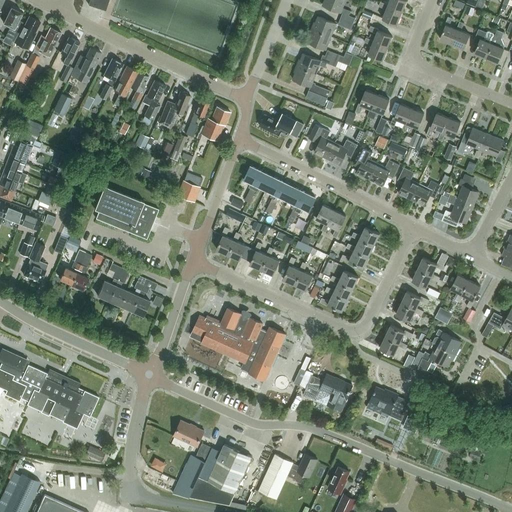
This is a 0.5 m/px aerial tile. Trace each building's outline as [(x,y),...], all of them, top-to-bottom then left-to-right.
[(89,0),(88,5),(105,10),(108,0),(89,0)] [(342,8),(345,0),(324,0),(323,5),(342,13),(340,18),(353,24),(355,18),(349,15),(351,11),(342,8)] [(401,12),(406,0),(389,0),(388,5),(387,6),(401,12)] [(465,3),(457,0),(454,0),(453,4),(462,8),(465,3)] [(475,0),(466,0),(466,3),(482,9),(485,0),(477,0),(477,1),(475,0)] [(387,6),(388,5),(380,2),(378,6),(386,9),(382,18),(397,24),(401,12),(387,6)] [(467,5),(464,13),(472,16),(475,9),(467,5)] [(18,20),(22,12),(11,7),(3,23),(10,26),(5,37),(13,41),(23,22),(18,20)] [(373,13),(363,9),(361,16),(370,20),(373,13)] [(35,32),(40,22),(29,16),(24,26),(22,25),(14,41),(28,48),(36,32),(35,32)] [(331,36),(336,23),(318,16),(315,23),(314,22),(311,29),(331,36)] [(457,29),(456,29),(449,25),(452,18),(448,16),(444,24),(445,25),(439,39),(451,43),(457,29)] [(351,29),(353,24),(340,18),(338,24),(351,29)] [(463,48),(469,34),(460,30),(463,23),(459,21),(456,29),(457,29),(451,43),(463,48)] [(392,36),(378,30),(378,29),(370,26),(368,30),(376,33),(373,41),(373,42),(387,48),(392,36)] [(49,56),(61,32),(50,27),(45,37),(41,35),(26,65),(34,69),(42,53),(49,56)] [(326,49),(331,36),(311,29),(309,35),(310,36),(308,42),(326,49)] [(488,31),(486,32),(478,29),(473,42),(478,44),(474,53),(486,57),(492,43),(491,42),(494,35),(493,33),(488,31)] [(504,45),(503,45),(501,38),(503,32),(496,29),(494,35),(491,42),(492,43),(486,57),(498,62),(504,48),(503,47),(504,45)] [(71,58),(79,42),(69,36),(60,52),(66,55),(63,63),(66,64),(59,79),(65,82),(72,68),(67,65),(71,58)] [(373,42),(373,41),(365,38),(364,42),(371,45),(368,54),(382,60),(387,48),(373,42)] [(87,82),(101,53),(90,47),(85,57),(80,55),(71,74),(87,82)] [(325,55),(338,61),(349,66),(354,55),(346,52),(344,56),(327,50),(325,55)] [(320,60),(311,56),(303,53),(300,60),(299,59),(296,66),(316,73),(319,65),(325,68),(327,63),(336,67),(338,61),(325,55),(323,55),(320,60)] [(114,80),(123,64),(112,58),(104,74),(110,78),(107,84),(106,83),(99,96),(105,100),(115,80),(114,80)] [(25,63),(17,59),(8,77),(17,81),(25,63)] [(120,106),(138,71),(126,65),(114,90),(119,93),(114,103),(120,106)] [(312,82),(316,73),(296,66),(294,72),(295,73),(293,79),(310,86),(309,90),(306,97),(324,105),(330,90),(315,84),(316,83),(312,82)] [(143,86),(148,77),(138,72),(131,87),(137,90),(129,105),(135,108),(146,87),(143,86)] [(157,103),(165,85),(154,80),(147,95),(145,94),(142,101),(150,105),(145,115),(153,119),(160,105),(157,103)] [(371,109),(377,94),(365,90),(360,104),(358,103),(355,111),(359,113),(363,105),(370,108),(371,109)] [(182,114),(190,95),(180,91),(175,104),(167,101),(162,115),(159,122),(171,127),(177,112),(182,114)] [(71,98),(61,93),(53,109),(63,114),(71,98)] [(383,114),(389,99),(377,94),(371,109),(370,108),(367,116),(371,118),(374,110),(383,114)] [(203,116),(209,103),(199,99),(185,134),(192,137),(197,124),(195,123),(198,114),(203,116)] [(328,100),(326,107),(331,109),(334,102),(328,100)] [(406,123),(412,108),(400,103),(394,117),(393,117),(390,125),(394,127),(397,119),(404,122),(406,123)] [(204,125),(201,134),(213,138),(218,141),(224,124),(230,111),(217,106),(211,119),(207,118),(204,125)] [(418,127),(424,113),(412,108),(406,123),(404,122),(401,130),(406,131),(409,124),(418,127)] [(356,113),(349,111),(345,121),(352,124),(356,113)] [(297,137),(304,124),(297,121),(297,120),(282,113),(278,121),(265,115),(259,125),(279,136),(283,128),(291,132),(290,134),(297,137)] [(442,132),(448,117),(436,113),(431,126),(429,126),(426,134),(430,136),(433,128),(441,131),(442,132)] [(320,117),(313,114),(310,120),(317,123),(320,117)] [(386,119),(380,117),(374,130),(381,132),(386,119)] [(454,137),(460,122),(448,117),(442,132),(441,131),(438,139),(442,140),(445,133),(454,137)] [(129,125),(123,122),(118,131),(124,135),(129,125)] [(37,137),(42,125),(37,123),(32,135),(37,137)] [(335,142),(326,138),(330,131),(315,124),(309,138),(319,143),(314,152),(327,158),(335,142)] [(390,128),(385,126),(381,134),(386,136),(390,128)] [(481,150),(488,133),(473,127),(469,136),(464,134),(457,151),(463,153),(466,144),(479,149),(478,151),(476,150),(474,156),(478,158),(482,150),(481,150)] [(80,135),(70,130),(66,138),(76,143),(80,135)] [(420,135),(414,132),(408,145),(415,148),(420,135)] [(149,137),(139,133),(134,144),(143,148),(149,137)] [(500,162),(505,151),(499,149),(503,139),(488,133),(481,150),(482,150),(496,156),(495,160),(500,162)] [(186,136),(179,134),(173,149),(179,152),(186,136)] [(38,151),(41,143),(30,139),(28,143),(12,136),(9,143),(13,144),(9,157),(25,163),(31,148),(38,151)] [(426,139),(420,136),(415,148),(421,151),(426,139)] [(387,140),(379,137),(375,145),(383,149),(387,140)] [(351,157),(357,144),(347,139),(343,146),(335,142),(327,158),(340,165),(345,154),(351,157)] [(173,144),(166,141),(161,152),(168,156),(173,144)] [(456,146),(449,143),(443,157),(451,160),(456,146)] [(396,152),(405,156),(407,149),(399,145),(396,152)] [(369,179),(377,163),(368,159),(372,152),(362,146),(353,165),(359,168),(356,173),(369,179)] [(84,148),(81,155),(92,160),(94,155),(95,152),(84,148)] [(21,172),(25,163),(9,157),(5,166),(21,172)] [(393,177),(399,165),(389,160),(385,167),(377,163),(369,179),(382,185),(387,174),(393,177)] [(23,183),(26,174),(21,172),(5,166),(2,175),(18,181),(23,183)] [(251,166),(244,179),(250,182),(248,187),(250,188),(247,194),(252,197),(255,190),(253,189),(262,171),(251,166)] [(411,199),(419,183),(411,179),(414,172),(404,167),(398,179),(404,182),(398,193),(411,199)] [(151,171),(143,168),(139,177),(147,181),(151,171)] [(262,171),(253,189),(255,190),(257,191),(259,187),(266,190),(272,176),(262,171)] [(449,177),(444,174),(440,182),(446,184),(449,177)] [(0,184),(14,190),(18,181),(2,175),(0,179),(0,184)] [(57,178),(49,175),(46,181),(55,185),(57,178)] [(194,175),(191,183),(197,186),(201,177),(194,175)] [(272,176),(266,190),(271,192),(269,197),(271,198),(274,200),(277,195),(283,182),(272,176)] [(448,197),(473,207),(479,192),(472,189),(474,183),(461,178),(458,184),(463,186),(458,198),(456,197),(456,195),(450,193),(448,197)] [(435,198),(441,185),(431,180),(427,187),(419,183),(411,199),(424,205),(429,195),(435,198)] [(182,181),(177,195),(192,201),(197,187),(182,181)] [(271,198),(268,204),(274,207),(277,201),(278,201),(280,197),(287,200),(294,187),(283,182),(277,195),(274,200),(271,198)] [(0,195),(11,200),(14,190),(0,184),(0,195)] [(54,187),(46,184),(44,190),(51,193),(54,187)] [(146,239),(158,209),(143,203),(144,201),(104,185),(94,209),(98,211),(95,218),(146,239)] [(294,187),(287,200),(293,203),(290,208),(292,209),(289,215),(295,218),(297,212),(295,211),(298,205),(304,192),(294,187)] [(298,205),(295,211),(297,212),(299,213),(302,207),(309,211),(315,197),(304,192),(298,205)] [(247,194),(244,200),(247,202),(249,203),(252,197),(247,194)] [(442,194),(439,203),(445,205),(447,201),(448,197),(443,195),(442,194)] [(246,202),(234,196),(231,203),(242,209),(246,202)] [(467,222),(473,207),(448,197),(447,201),(453,204),(453,202),(455,203),(451,212),(446,210),(441,220),(455,225),(458,218),(467,222)] [(0,215),(2,217),(8,202),(0,199),(0,215)] [(19,223),(25,209),(8,202),(2,217),(19,223)] [(268,204),(265,211),(268,212),(271,213),(274,207),(268,204)] [(327,224),(334,210),(323,204),(316,218),(325,223),(321,230),(325,232),(329,225),(327,224)] [(241,214),(229,208),(225,214),(238,221),(241,214)] [(42,221),(44,216),(25,209),(19,223),(36,230),(40,220),(42,221)] [(77,214),(69,210),(62,226),(71,229),(77,214)] [(339,229),(346,215),(334,210),(327,224),(329,225),(336,228),(332,235),(336,238),(340,230),(339,229)] [(49,211),(46,219),(54,222),(58,214),(49,211)] [(276,217),(268,213),(264,222),(272,226),(276,217)] [(289,215),(287,221),(288,222),(290,222),(292,224),(295,218),(289,215)] [(261,224),(254,221),(251,228),(258,231),(261,224)] [(269,227),(262,224),(259,232),(265,234),(269,227)] [(374,245),(379,233),(365,226),(361,235),(353,232),(351,236),(359,239),(360,238),(374,245)] [(234,240),(233,239),(226,236),(229,229),(225,227),(221,235),(223,236),(216,249),(228,255),(234,240)] [(240,260),(246,245),(237,241),(240,234),(236,232),(233,239),(234,240),(228,255),(240,260)] [(276,237),(283,240),(285,234),(279,232),(276,237)] [(67,238),(59,235),(53,250),(60,253),(67,238)] [(80,240),(69,235),(66,242),(77,247),(80,240)] [(311,238),(304,235),(301,242),(308,245),(311,238)] [(368,256),(374,245),(360,238),(359,239),(355,246),(348,243),(346,247),(353,251),(354,249),(368,256)] [(19,254),(27,257),(31,245),(23,242),(19,254)] [(45,270),(48,264),(38,260),(45,246),(35,242),(29,257),(30,258),(23,274),(41,282),(46,270),(45,270)] [(268,255),(266,254),(259,251),(262,244),(258,242),(255,250),(256,250),(250,264),(261,270),(268,255)] [(511,246),(505,244),(503,247),(505,248),(502,255),(511,258),(511,265),(511,268),(511,246)] [(312,247),(307,245),(304,251),(309,253),(312,247)] [(273,275),(279,260),(270,256),(274,249),(269,247),(266,254),(268,255),(261,270),(273,275)] [(71,283),(85,252),(79,249),(74,261),(75,262),(73,267),(71,270),(65,267),(60,278),(71,283)] [(363,267),(368,256),(354,249),(353,251),(350,258),(343,254),(341,258),(348,262),(349,261),(363,267)] [(444,251),(440,261),(445,263),(449,253),(444,251)] [(86,267),(92,255),(85,252),(71,283),(83,288),(88,277),(79,273),(80,271),(82,272),(85,266),(86,267)] [(102,256),(95,253),(92,261),(99,264),(102,256)] [(301,270),(299,269),(292,266),(296,259),(291,257),(288,265),(289,265),(283,279),(295,284),(301,270)] [(443,270),(445,266),(437,262),(437,263),(423,257),(417,268),(432,275),(433,273),(436,267),(443,270)] [(306,290),(313,275),(304,271),(307,264),(303,262),(299,269),(301,270),(295,284),(306,290)] [(121,273),(123,268),(112,263),(109,269),(114,272),(111,277),(113,278),(111,283),(104,280),(97,295),(109,300),(118,280),(121,273)] [(331,269),(326,267),(323,273),(328,275),(331,269)] [(120,305),(126,290),(119,287),(122,282),(124,283),(129,271),(123,268),(121,273),(118,280),(109,300),(120,305)] [(426,287),(431,278),(438,281),(440,277),(433,273),(432,275),(417,268),(412,280),(426,287)] [(353,288),(358,277),(344,270),(340,279),(332,275),(330,280),(338,283),(338,281),(353,288)] [(442,274),(439,280),(446,283),(448,277),(442,274)] [(462,294),(469,280),(458,274),(450,288),(459,292),(455,299),(458,301),(460,302),(463,294),(462,294)] [(143,283),(146,278),(139,275),(134,287),(136,288),(133,293),(126,290),(120,305),(131,310),(140,290),(143,283)] [(154,290),(157,283),(146,278),(143,283),(140,290),(131,310),(143,315),(149,300),(142,297),(144,292),(147,293),(149,287),(154,290)] [(473,299),(480,286),(469,280),(462,294),(463,294),(470,298),(466,305),(470,307),(475,300),(473,299)] [(347,300),(353,288),(338,281),(338,283),(334,290),(327,287),(325,291),(332,294),(333,293),(347,300)] [(318,288),(314,286),(309,296),(314,298),(318,288)] [(429,288),(427,293),(438,298),(440,293),(429,288)] [(433,296),(427,293),(425,298),(421,296),(420,297),(407,291),(401,302),(416,309),(416,307),(420,300),(427,304),(428,302),(430,303),(433,296)] [(342,311),(347,300),(333,293),(332,294),(329,301),(321,298),(319,302),(327,306),(328,304),(342,311)] [(424,311),(416,307),(416,309),(401,302),(396,314),(410,321),(414,312),(422,315),(424,311)] [(511,329),(511,306),(503,324),(511,329)] [(450,318),(453,313),(440,307),(438,312),(450,318)] [(247,317),(243,315),(228,308),(222,322),(208,316),(206,319),(200,316),(191,336),(202,342),(244,361),(241,368),(250,372),(249,372),(265,380),(285,334),(270,327),(267,332),(260,329),(262,324),(247,317)] [(474,313),(468,309),(463,319),(469,322),(474,313)] [(487,337),(494,325),(488,322),(482,334),(487,337)] [(411,338),(413,334),(405,330),(404,331),(391,325),(385,336),(399,343),(400,341),(404,334),(411,338)] [(461,341),(444,332),(444,331),(439,329),(436,334),(441,336),(440,338),(437,336),(434,337),(431,342),(436,345),(437,344),(454,353),(461,341)] [(415,338),(421,340),(424,334),(418,331),(415,338)] [(398,345),(406,349),(408,345),(400,341),(399,343),(385,336),(380,348),(394,355),(398,345)] [(448,366),(454,353),(437,344),(436,345),(432,354),(425,351),(424,353),(420,351),(413,363),(427,370),(433,358),(448,366)] [(98,397),(78,387),(80,383),(69,378),(67,382),(24,363),(26,359),(2,347),(0,350),(0,361),(1,362),(0,365),(0,386),(7,390),(5,394),(19,400),(20,397),(28,401),(27,404),(41,410),(42,409),(50,412),(49,413),(63,420),(62,421),(76,427),(83,413),(90,416),(98,397)] [(305,371),(299,368),(292,383),(298,386),(305,371)] [(324,381),(312,375),(313,373),(306,370),(299,386),(306,389),(304,394),(341,411),(352,385),(327,374),(324,381)] [(397,396),(398,394),(390,391),(389,392),(377,387),(370,402),(390,411),(389,415),(401,420),(410,401),(397,396)] [(415,419),(408,415),(403,427),(410,430),(415,419)] [(197,447),(204,431),(181,420),(174,436),(197,447)] [(0,434),(0,443),(5,446),(8,438),(0,434)] [(391,451),(393,445),(377,438),(375,444),(391,451)] [(202,443),(196,456),(206,461),(212,447),(202,443)] [(104,452),(89,444),(84,454),(100,461),(104,452)] [(224,444),(221,452),(209,481),(235,493),(252,457),(224,444)] [(206,461),(199,476),(209,481),(221,452),(212,447),(206,461)] [(113,448),(109,456),(114,458),(118,450),(113,448)] [(188,461),(173,493),(190,497),(199,476),(206,461),(196,456),(191,454),(190,456),(188,461)] [(310,477),(317,460),(305,454),(299,466),(293,463),(293,462),(275,454),(258,490),(277,499),(287,476),(300,482),(304,474),(310,477)] [(346,479),(349,472),(338,467),(335,474),(334,474),(328,488),(340,494),(347,480),(346,479)] [(13,471),(0,500),(0,511),(1,511),(25,511),(40,481),(22,473),(21,475),(13,471)] [(199,476),(190,497),(230,505),(235,493),(209,481),(199,476)] [(350,511),(357,499),(343,493),(334,511),(350,511)] [(84,511),(44,494),(35,511),(84,511)]
